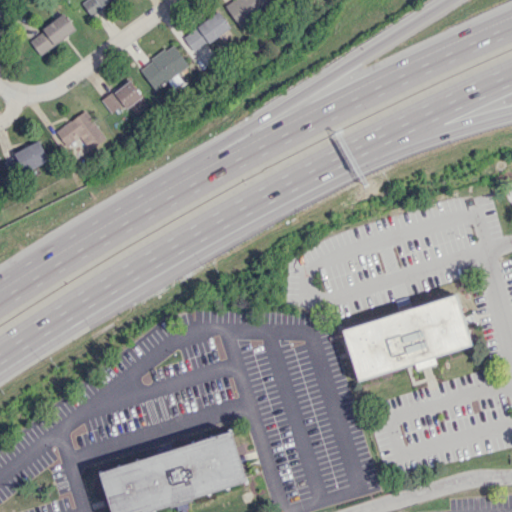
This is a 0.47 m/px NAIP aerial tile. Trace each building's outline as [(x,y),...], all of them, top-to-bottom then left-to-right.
[(84,0),(81,2),(90,16),(115,0),(84,0)] [(230,0),(223,6),(240,27),(272,3),(270,0),(230,0)] [(229,26),(218,11),(182,37),(194,53),(229,26)] [(75,30),(64,14),(28,39),(39,55),(75,30)] [(207,43),(191,52),(199,67),(215,58),(207,43)] [(138,69),(154,90),(188,65),(172,44),(138,69)] [(142,97),(129,78),(100,98),(110,113),(122,104),(125,109),(142,97)] [(65,146),(79,136),(88,150),(105,139),(85,110),(55,131),(65,146)] [(19,172),(47,162),(40,141),(12,151),(19,172)] [(342,330),(358,381),(472,344),(456,293),(342,330)] [(99,472),(111,511),(147,511),(247,481),(231,431),(99,472)]
